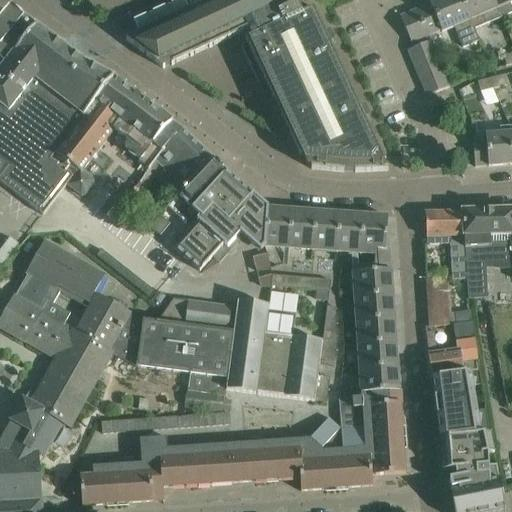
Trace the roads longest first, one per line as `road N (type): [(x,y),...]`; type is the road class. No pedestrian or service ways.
road 1 (residential): [(401,191),(299,187),(269,172),(42,0)]
road 2 (residential): [(437,499),(401,191)]
road 3 (residential): [(437,191),(427,127),(379,0)]
road 4 (residential): [(247,511),(437,499)]
